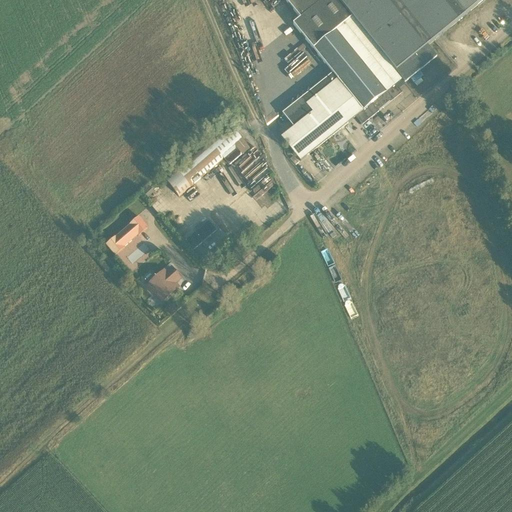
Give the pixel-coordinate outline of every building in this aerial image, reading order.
[(396,85),(402,80),(337,0),(284,0),(293,11),(254,42),(261,58),(297,102),(332,73),(370,120),(402,93),(396,85)] [(337,0),(402,80),(404,83),(436,57),(427,47),(465,16),(484,0),(337,0)] [(370,120),(332,73),(297,102),(284,113),(296,127),(282,138),(301,162),(355,117),(362,126),(370,120)] [(228,124),(175,169),(164,179),(179,197),(191,188),(224,159),(229,165),(241,155),(242,156),(250,149),(228,124)] [(232,175),(241,184),(258,167),(250,159),(232,175)] [(139,217),(105,245),(115,257),(148,228),(139,217)] [(178,277),(171,269),(167,274),(163,271),(154,280),(152,278),(144,286),(152,294),(154,292),(162,301),(178,287),(173,282),(178,277)]
